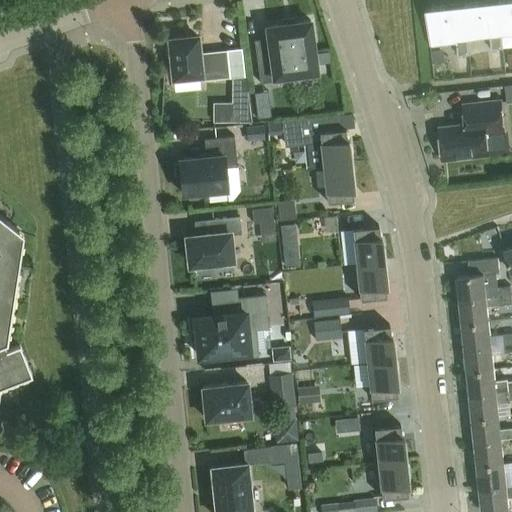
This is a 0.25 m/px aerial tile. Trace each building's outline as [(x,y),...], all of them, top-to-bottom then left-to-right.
[(498,35),(495,0),(461,4),(465,39),(468,39),(490,36),(491,49),(503,48),(501,35),(498,35)] [(511,0),(495,0),(498,35),(501,35),(511,34),(511,0)] [(465,39),(461,4),(426,7),(430,45),(456,42),(458,55),(469,54),(468,39),(465,39)] [(268,38),(254,40),(260,82),(274,80),(274,77),(292,75),(317,72),(310,20),(267,26),(268,38)] [(199,56),(196,36),(169,39),(169,43),(166,44),(167,57),(171,56),(173,78),(199,75),(200,80),(228,77),(225,51),(206,53),(207,56),(199,56)] [(328,52),(317,53),(318,64),(329,63),(328,52)] [(466,56),(458,57),(460,66),(467,65),(466,56)] [(212,101),(212,122),(251,121),(246,75),(244,75),(231,77),(230,101),(212,101)] [(443,160),(450,160),(490,155),(488,133),(505,131),(502,100),(464,104),(466,124),(440,127),(443,160)] [(283,121),(267,122),(268,135),(284,134),(285,145),(304,144),(307,167),(323,166),(350,163),(348,139),(347,139),(345,128),(339,128),(338,115),(283,121)] [(262,126),(245,128),(246,141),(263,139),(262,126)] [(227,189),(226,180),(225,168),(237,167),(233,136),(204,139),(205,157),(178,160),(178,164),(175,164),(176,180),(180,180),(181,193),(227,189)] [(323,166),(327,201),(353,198),(353,197),(352,187),(353,187),(353,186),(350,163),(323,166)] [(294,206),(278,208),(279,219),(296,217),(294,206)] [(271,207),(252,209),(253,222),(259,222),(273,220),(271,207)] [(0,387),(31,375),(19,344),(6,349),(3,342),(6,341),(23,232),(0,213),(0,387)] [(218,264),(218,261),(232,259),(229,234),(241,233),(239,216),(211,219),(213,233),(186,236),(189,264),(203,263),(203,266),(218,264)] [(295,223),(280,225),(284,265),(299,264),(295,223)] [(381,236),(380,236),(379,225),(352,228),(356,260),(383,257),(381,236)] [(360,298),(361,298),(386,296),(385,285),(386,284),(383,257),(356,260),(360,298)] [(469,274),(458,275),(460,299),(486,297),(509,295),(508,287),(499,287),(499,285),(497,272),(499,272),(498,258),(468,261),(469,274)] [(194,316),(198,356),(203,355),(204,361),(221,359),(220,353),(239,351),(240,357),(258,355),(255,330),(268,328),(264,294),(235,298),(237,312),(194,316)] [(486,297),(460,299),(463,324),(489,321),(487,305),(509,303),(509,295),(486,297)] [(314,316),(347,313),(350,313),(348,297),(313,300),(314,316)] [(316,341),(342,338),(340,318),(314,321),(316,341)] [(489,321),(463,324),(465,347),(491,344),(511,341),(511,334),(490,336),(489,321)] [(391,336),(390,331),(390,325),(363,327),(367,359),(394,357),(392,335),(391,336)] [(511,341),(491,344),(465,347),(468,371),(494,368),(492,353),(511,350),(511,341)] [(289,345),(271,347),(273,361),(291,359),(289,345)] [(371,398),(397,395),(396,384),(397,384),(394,357),(367,359),(371,398)] [(494,368),(468,371),(470,395),(496,392),(511,390),(511,380),(506,381),(506,379),(495,381),(494,368)] [(273,408),(296,405),(292,372),(269,375),(273,408)] [(205,419),(249,414),(250,414),(246,382),(202,387),(205,419)] [(319,385),(297,387),(298,403),(320,401),(319,385)] [(511,390),(496,392),(470,395),(473,418),(499,415),(497,401),(507,400),(507,399),(511,398),(511,390)] [(499,415),(473,418),(475,442),(501,439),(511,437),(511,427),(500,429),(499,415)] [(357,417),(350,418),(351,429),(358,428),(357,420),(357,417)] [(285,419),(275,432),(276,442),(298,440),(296,418),(285,419)] [(401,435),(401,427),(400,424),(374,427),(377,459),(405,456),(403,435),(401,435)] [(501,439),(475,442),(478,465),(504,462),(501,439)] [(296,442),(271,445),(273,461),(298,458),(296,442)] [(271,445),(254,447),(256,463),(273,461),(271,445)] [(382,497),(408,494),(407,483),(408,483),(405,456),(377,459),(382,497)] [(298,459),(284,461),(287,489),(302,487),(298,459)] [(246,482),(244,463),(244,461),(242,462),(209,466),(209,465),(207,465),(207,467),(208,467),(210,486),(209,486),(209,488),(210,488),(211,495),(210,495),(211,498),(211,497),(212,511),(249,511),(247,494),(247,493),(247,491),(246,484),(246,482)] [(504,462),(478,465),(481,489),(506,486),(504,462)] [(506,486),(481,489),(482,511),(492,511),(509,510),(508,498),(506,486)] [(375,511),(373,498),(354,500),(354,502),(355,511),(375,511)] [(355,511),(354,502),(337,504),(338,511),(355,511)]
